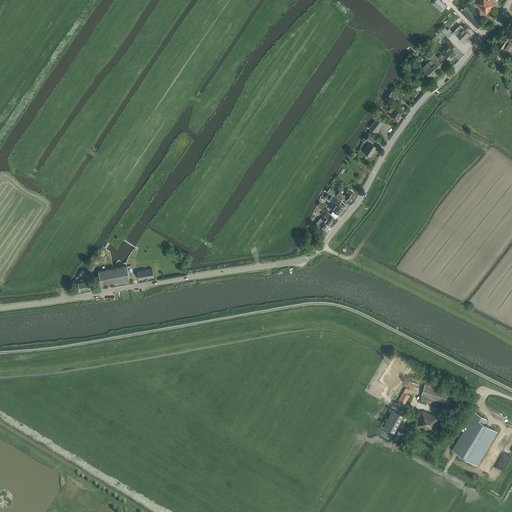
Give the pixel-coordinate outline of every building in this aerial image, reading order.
[(441,11),(446,5),(439,0),(436,0),(433,4),(441,11)] [(495,5),(490,0),(476,0),(473,3),(485,15),(495,5)] [(478,29),(484,23),(466,6),(460,12),(478,29)] [(463,42),(470,35),(467,32),(470,30),(465,25),(463,28),(461,26),(454,33),(463,42)] [(451,34),(444,27),(441,30),(448,37),(451,34)] [(499,46),(503,49),(511,54),(511,39),(510,38),(505,35),(502,40),(503,40),(499,46)] [(447,48),(442,52),(450,61),(458,53),(455,50),(454,49),(456,47),(450,41),(448,44),(449,45),(446,48),(447,48)] [(436,55),(432,51),(431,51),(433,53),(425,61),(427,63),(422,68),(420,66),(419,66),(430,77),(444,64),(439,58),(439,59),(436,55)] [(391,92),(388,97),(393,101),(397,96),(391,92)] [(389,112),(392,114),(390,117),(396,121),(402,113),(396,108),(394,111),(391,109),(389,112)] [(383,123),(377,118),(369,128),(375,132),(383,123)] [(370,143),(363,152),(370,157),(376,148),(371,145),(375,140),(369,136),(366,140),(370,143)] [(352,168),(354,170),(356,167),(359,169),(363,164),(357,161),(352,168)] [(339,191),(335,196),(341,200),(342,198),(351,205),(357,196),(352,192),(348,197),(344,194),(344,195),(339,191)] [(335,205),(333,207),(331,208),(338,214),(344,208),(339,203),(341,201),(336,198),(333,195),(332,195),(329,199),(337,205),(336,206),(335,205)] [(323,220),(320,217),(316,223),(318,225),(319,224),(324,229),(328,225),(329,226),(336,218),(328,211),(324,215),(326,217),(323,220)] [(85,271),(90,274),(95,267),(90,264),(85,271)] [(129,279),(126,266),(98,271),(101,285),(129,279)] [(154,277),(152,268),(138,271),(139,279),(154,277)] [(88,281),(85,281),(84,278),(80,279),(81,282),(78,282),(80,290),(89,289),(88,281)] [(448,405),(452,392),(425,384),(421,396),(448,405)] [(405,404),(410,395),(403,392),(398,400),(405,404)] [(394,433),(403,415),(392,409),(383,427),(394,433)] [(433,431),(438,416),(422,411),(417,426),(425,428),(424,429),(427,430),(428,429),(433,431)] [(496,431),(484,424),(487,419),(475,412),(467,426),(468,427),(453,451),(476,465),(496,431)]
